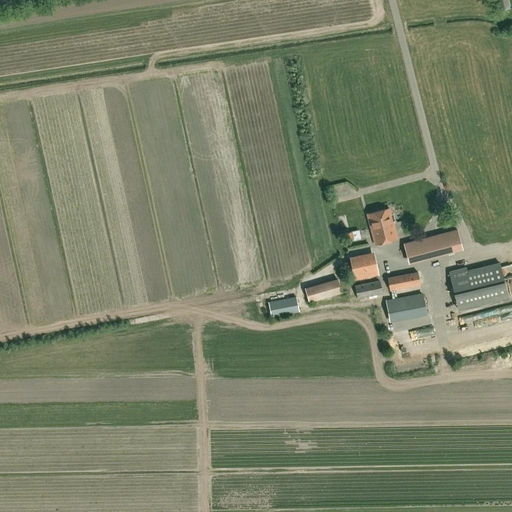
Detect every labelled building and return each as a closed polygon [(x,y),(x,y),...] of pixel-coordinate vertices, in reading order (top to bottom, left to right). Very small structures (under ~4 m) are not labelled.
[(397,239),(393,224),(393,222),(395,222),(393,214),(391,214),(389,208),(368,213),(376,244),(397,239)] [(409,265),(463,255),(459,233),(405,244),(409,265)] [(378,275),(373,251),(349,257),(354,280),(378,275)] [(467,267),(449,271),(458,308),(508,296),(500,262),(467,270),(467,267)] [(388,276),(390,290),(420,285),(418,271),(388,276)] [(342,292),(341,289),(338,278),(304,287),(309,302),(342,292)] [(358,299),(382,293),(380,281),(355,286),(358,299)] [(271,316),(299,311),(296,297),(268,302),(271,316)] [(409,312),(431,311),(431,303),(409,304),(409,312)] [(402,323),(395,325),(397,332),(404,330),(402,323)] [(511,341),(508,328),(475,334),(477,346),(511,341)]
